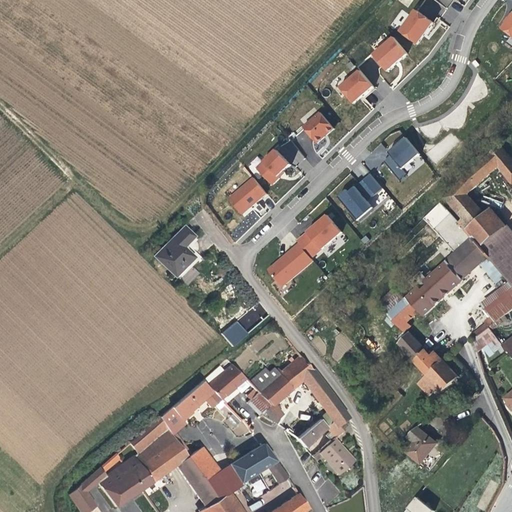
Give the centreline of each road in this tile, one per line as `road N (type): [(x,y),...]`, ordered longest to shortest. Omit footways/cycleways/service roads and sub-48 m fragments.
road 1 (track): [(0,104),(132,236),(233,150),(375,0)]
road 2 (residential): [(239,261),(375,131),(449,91),(490,0)]
road 3 (residential): [(239,261),(366,426),(374,511)]
